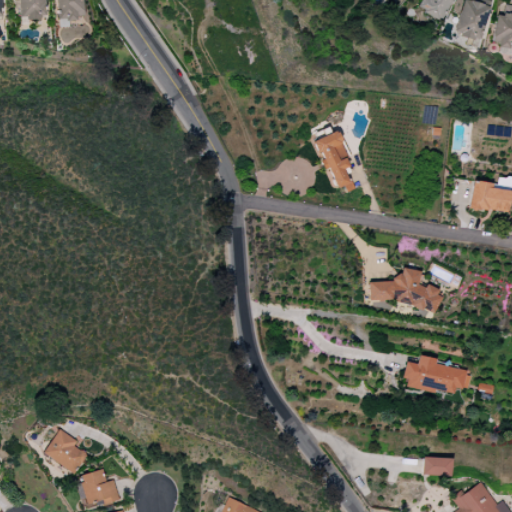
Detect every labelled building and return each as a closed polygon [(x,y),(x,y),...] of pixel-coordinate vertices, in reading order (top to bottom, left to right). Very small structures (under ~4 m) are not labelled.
[(44,18),(43,0),(16,0),(17,19),(44,18)] [(54,0),(55,20),(82,19),(81,0),(54,0)] [(420,0),(416,10),(440,20),(448,0),(420,0)] [(488,7),(463,0),(461,0),(452,34),(478,41),(488,7)] [(495,15),(489,42),(499,44),(497,53),(511,56),(511,50),(511,14),(511,7),(504,5),(501,16),(495,15)] [(313,139),(320,169),(328,167),(333,188),(343,186),(345,192),(351,190),(346,168),(337,133),(313,139)] [(509,188),(471,183),(467,208),(505,213),(509,188)] [(434,314),(437,302),(437,289),(427,286),(417,286),(417,279),(418,272),(406,269),(397,269),(394,282),(367,282),(368,302),(389,301),(394,302),(434,314)] [(404,362),(400,379),(406,379),(404,386),(452,396),(454,387),(466,390),(469,373),(433,366),(434,359),(416,356),(414,364),(404,362)] [(85,455),(72,446),(75,441),(57,430),(41,454),(73,474),(85,455)] [(449,477),(450,459),(421,458),(421,476),(449,477)] [(111,480),(104,482),(101,469),(78,476),(86,505),(101,501),(102,505),(117,501),(111,480)] [(506,511),(499,502),(494,506),(477,481),(450,500),(456,509),(452,511),(506,511)] [(259,511),(225,498),(219,511),(259,511)]
